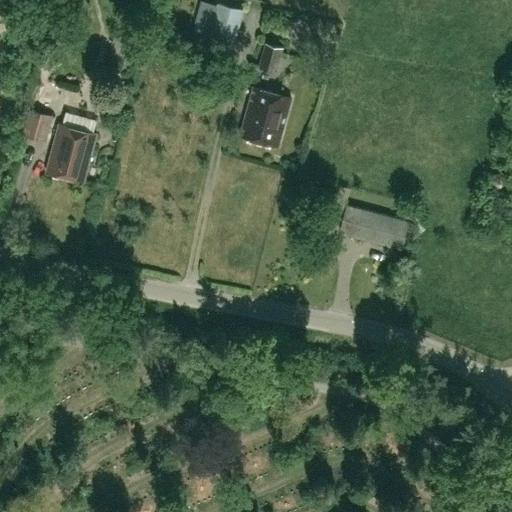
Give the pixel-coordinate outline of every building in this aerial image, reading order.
[(232,57),(244,9),(217,2),(216,4),(200,0),(189,42),(205,46),(204,50),(232,57)] [(277,71),(284,47),(265,42),(259,67),(277,71)] [(278,146),(291,97),(253,87),(240,136),(278,146)] [(47,141),(54,115),(29,109),(23,134),(47,141)] [(83,180),(96,134),(60,124),(47,170),(83,180)] [(491,180),(491,181),(491,183),(491,184),(492,185),(493,187),(494,188),(495,188),(496,189),(497,189),(499,189),(500,189),(502,189),(503,188),(504,188),(505,187),(506,185),(506,184),(507,183),(507,181),(507,180),(506,179),(506,177),(505,176),(504,175),(503,174),(502,174),(500,173),(499,173),(497,173),(496,174),(495,174),(494,175),(493,176),(492,177),(491,179),(491,180)] [(411,220),(391,215),(347,202),(339,230),(403,249),(411,220)] [(404,215),(421,219),(425,206),(408,202),(404,215)]
